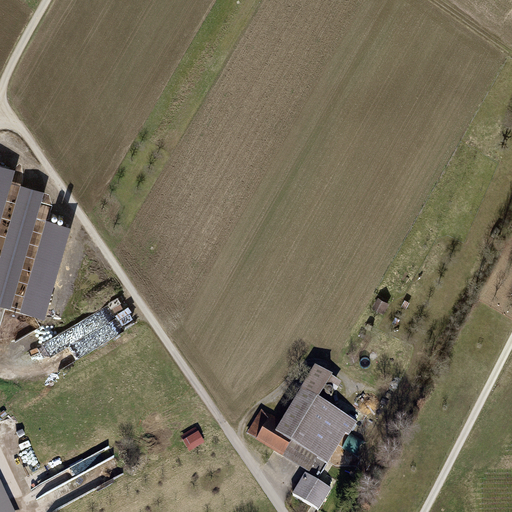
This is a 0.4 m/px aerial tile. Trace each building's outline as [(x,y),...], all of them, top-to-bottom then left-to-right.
[(0,166),(0,220),(14,171),(0,166)] [(22,186),(0,260),(0,301),(9,304),(42,192),(22,186)] [(47,221),(22,309),(45,315),(70,227),(47,221)] [(112,303),(117,314),(129,309),(124,298),(112,303)] [(391,303),(379,298),(374,310),(386,316),(391,303)] [(123,319),(126,328),(135,324),(131,315),(123,319)] [(35,341),(46,341),(46,332),(35,332),(35,341)] [(334,381),(316,370),(282,428),(271,421),(259,442),(257,444),(318,480),(327,466),(330,467),(356,424),(321,404),(334,381)] [(272,419),(261,413),(248,436),(259,442),(272,419)] [(351,436),(344,447),(356,454),(362,443),(351,436)] [(44,480),(52,493),(57,490),(49,477),(44,480)] [(322,511),(333,492),(306,477),(294,498),(318,511),(322,511)] [(0,511),(13,511),(0,481),(0,511)]
